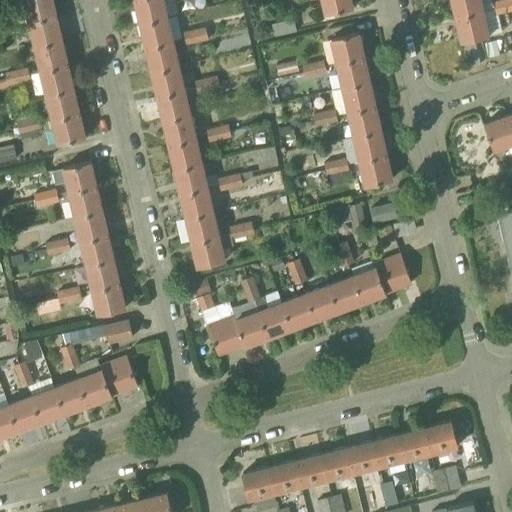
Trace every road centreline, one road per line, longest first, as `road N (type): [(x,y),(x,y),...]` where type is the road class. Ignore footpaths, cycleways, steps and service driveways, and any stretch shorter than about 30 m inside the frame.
road 1 (residential): [(186,402),(89,0)]
road 2 (residential): [(462,300),(186,402)]
road 3 (residential): [(195,444),(479,375)]
road 4 (residential): [(0,495),(195,444)]
road 5 (residential): [(186,402),(0,472)]
road 6 (residential): [(462,300),(416,110)]
road 7 (residential): [(511,511),(479,375)]
